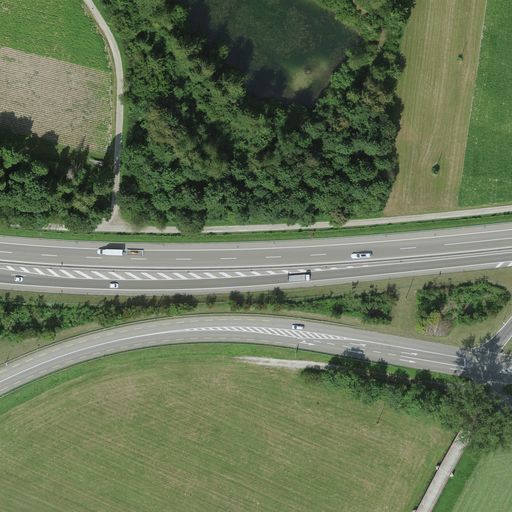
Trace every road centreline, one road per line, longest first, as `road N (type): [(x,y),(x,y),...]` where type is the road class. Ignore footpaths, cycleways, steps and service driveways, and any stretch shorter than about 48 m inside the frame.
road 1 (motorway): [(0,275),(195,282),(511,257)]
road 2 (motorway): [(511,238),(274,257),(0,252)]
road 3 (track): [(511,209),(300,227),(0,223)]
road 4 (track): [(482,401),(282,362),(166,359),(59,388),(0,420)]
road 5 (primary): [(0,382),(101,344),(207,329),(312,336),(472,365)]
road 6 (track): [(117,229),(119,60),(88,0)]
